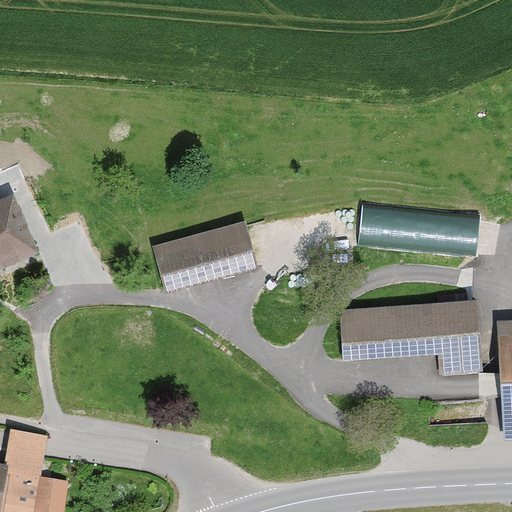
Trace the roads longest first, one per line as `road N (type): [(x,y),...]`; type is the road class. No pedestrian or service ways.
road 1 (secondary): [(511,484),(347,494),(261,511)]
road 2 (residential): [(231,511),(173,460),(57,433)]
